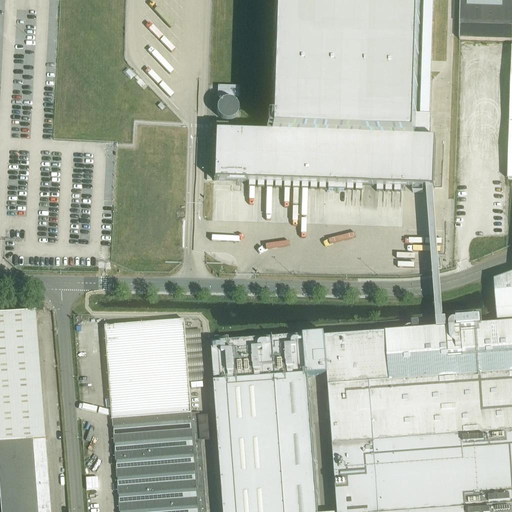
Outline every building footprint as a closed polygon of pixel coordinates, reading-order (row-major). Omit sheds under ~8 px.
[(215,133),(214,182),(404,188),(434,189),(436,140),(431,140),(431,116),(430,116),(431,82),(431,72),(432,61),(433,0),(424,0),(421,115),(419,115),(418,115),(417,115),(417,96),(420,0),(275,0),(271,135),(224,133),(215,133)] [(511,0),(460,0),(459,40),(507,41),(511,41),(511,57),(510,110),(510,120),(510,123),(508,180),(511,180),(511,0)] [(218,87),(218,98),(238,99),(239,88),(218,87)] [(218,107),(217,111),(218,116),(220,119),(223,121),(228,122),(232,121),(235,119),(238,116),(238,111),(238,107),(235,104),(232,101),(228,101),(223,101),(220,104),(218,107)] [(433,189),(427,188),(434,289),(437,330),(448,329),(447,320),(444,320),(441,287),(433,189)] [(511,275),(495,282),(498,324),(511,322),(511,275)] [(0,511),(50,511),(45,441),(47,441),(47,440),(45,440),(35,313),(0,315),(0,511)] [(184,322),(105,328),(119,511),(206,511),(202,443),(200,417),(192,418),(184,322)] [(304,337),(304,332),(304,331),(273,334),(273,332),(272,332),(272,334),(211,338),(224,511),(318,511),(308,377),(328,376),(338,511),(511,511),(511,324),(448,329),(437,330),(402,332),(325,339),(325,335),(304,337)]
